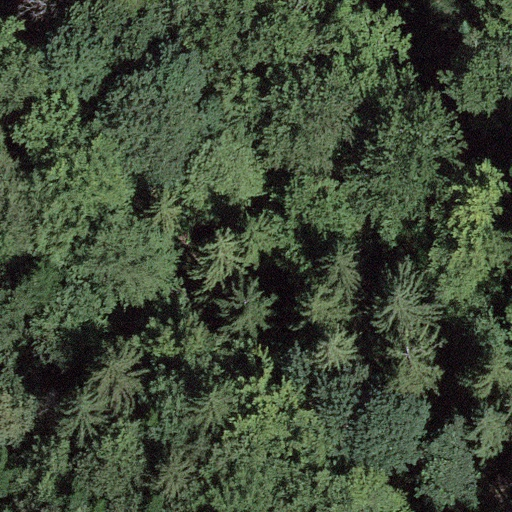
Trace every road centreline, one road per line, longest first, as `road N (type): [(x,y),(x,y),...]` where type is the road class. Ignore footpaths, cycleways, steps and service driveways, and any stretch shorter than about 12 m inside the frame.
road 1 (track): [(0,74),(34,105),(138,286),(217,393)]
road 2 (track): [(217,393),(474,483),(511,483)]
road 3 (track): [(217,393),(336,511)]
